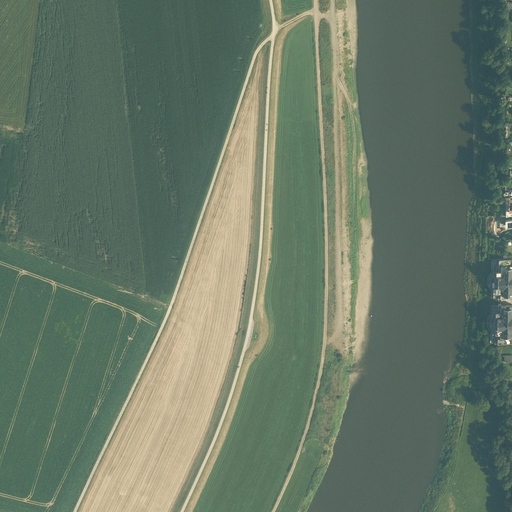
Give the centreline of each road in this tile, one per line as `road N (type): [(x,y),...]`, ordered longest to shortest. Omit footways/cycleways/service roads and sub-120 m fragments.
road 1 (unclassified): [(73,511),(167,311),(253,56),(273,30)]
road 2 (track): [(315,9),(324,340),(306,426),(271,511)]
road 3 (track): [(332,0),(338,304),(337,332),(324,340)]
